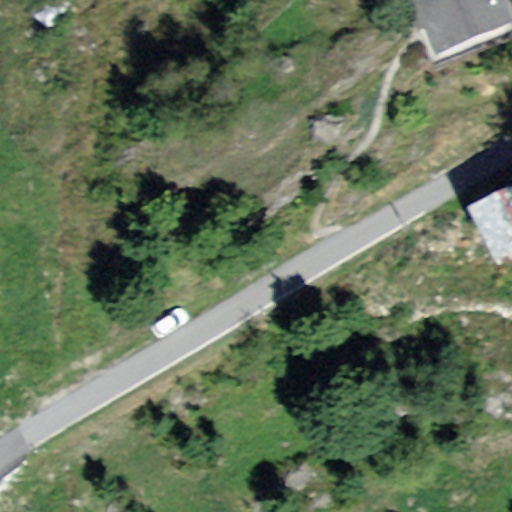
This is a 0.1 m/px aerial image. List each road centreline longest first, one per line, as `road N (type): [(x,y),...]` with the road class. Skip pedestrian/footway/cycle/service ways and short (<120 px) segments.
road 1 (residential): [(511,146),(0,455)]
road 2 (track): [(304,270),(511,299)]
